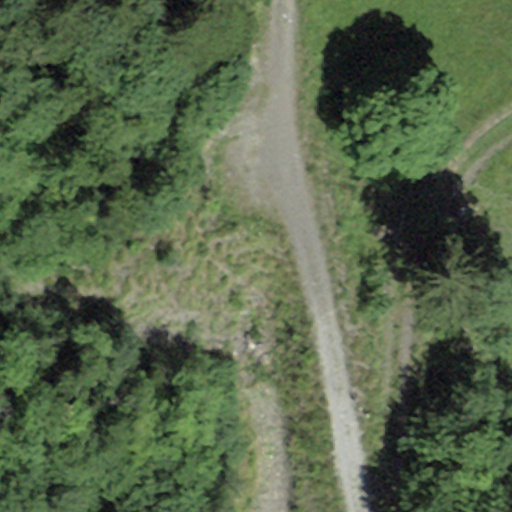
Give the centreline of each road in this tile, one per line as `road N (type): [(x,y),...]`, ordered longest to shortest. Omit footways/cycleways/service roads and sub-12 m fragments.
road 1 (track): [(280,0),(294,216),(324,318),(362,511)]
road 2 (track): [(511,127),(447,189),(407,283),(387,475),(373,511)]
